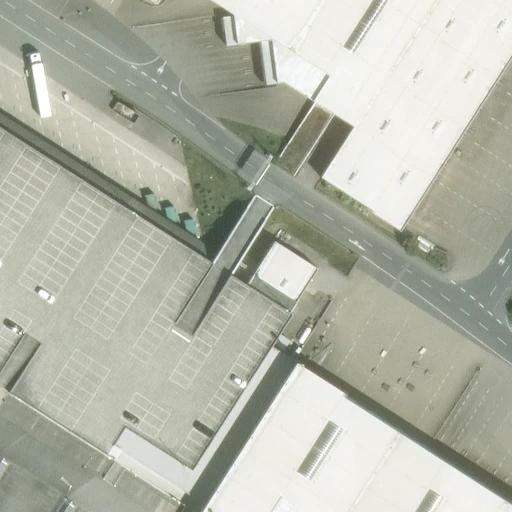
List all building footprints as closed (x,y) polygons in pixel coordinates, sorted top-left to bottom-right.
[(511,0),(149,0),(155,4),(157,0),(208,0),(232,15),(270,39),(327,76),(311,101),(313,102),(333,115),(352,127),(319,177),(404,231),(511,61),(511,0)] [(270,39),(232,15),(232,16),(222,18),(225,46),(260,42),(270,40),(270,39)] [(327,76),(270,39),(270,40),(260,42),(265,85),(282,83),(311,101),(327,76)] [(313,102),(212,262),(230,275),(333,115),(313,102)] [(101,179),(85,183),(81,167),(65,170),(61,154),(45,158),(42,142),(26,145),(22,129),(6,132),(2,116),(0,116),(0,388),(165,494),(183,506),(193,511),(198,511),(294,362),(295,363),(295,362),(268,345),(316,269),(274,242),(246,285),(230,275),(212,262),(205,258),(202,244),(186,248),(183,232),(167,235),(163,219),(147,223),(143,207),(127,210),(124,194),(108,197),(107,194),(104,195),(101,179)] [(295,363),(294,362),(198,511),(511,511),(511,501),(295,362),(295,363)] [(153,511),(165,494),(0,388),(0,511),(153,511)]
